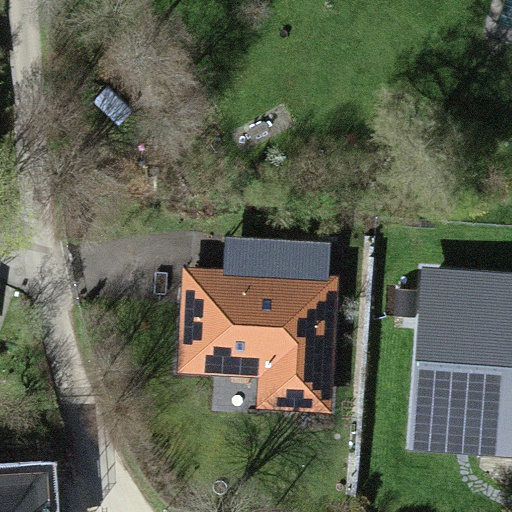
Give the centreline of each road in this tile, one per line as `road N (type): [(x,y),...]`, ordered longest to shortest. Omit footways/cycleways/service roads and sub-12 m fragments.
road 1 (residential): [(19,0),(22,124),(39,272)]
road 2 (residential): [(39,272),(96,467),(123,511)]
